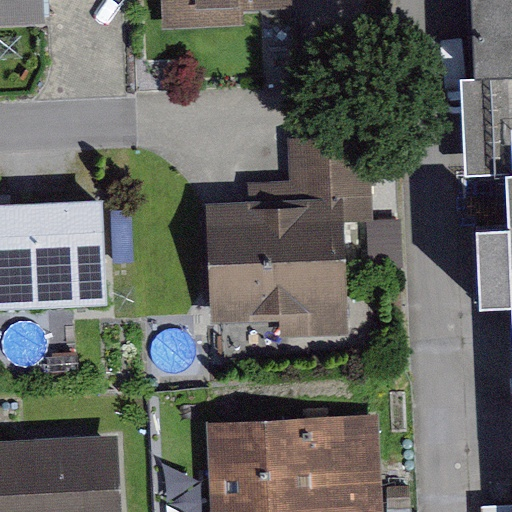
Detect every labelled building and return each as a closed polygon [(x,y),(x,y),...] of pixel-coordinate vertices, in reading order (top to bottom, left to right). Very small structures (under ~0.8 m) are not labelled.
[(0,0),(0,28),(56,26),(55,0),(0,0)] [(301,8),(300,0),(173,0),(175,29),(259,24),(259,10),(301,8)] [(511,0),(482,0),(485,76),(511,75),(511,0)] [(361,329),(356,221),(381,219),(377,138),(305,141),(308,203),(221,207),(227,335),(361,329)] [(117,207),(0,212),(0,314),(122,309),(117,207)] [(389,511),(385,420),(222,427),(225,511),(389,511)] [(135,511),(132,439),(0,444),(0,511),(135,511)]
